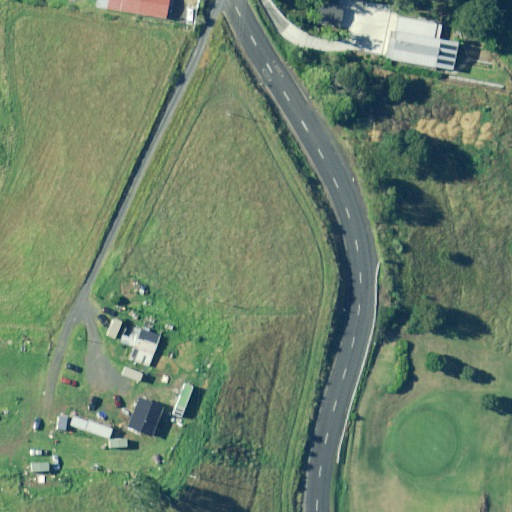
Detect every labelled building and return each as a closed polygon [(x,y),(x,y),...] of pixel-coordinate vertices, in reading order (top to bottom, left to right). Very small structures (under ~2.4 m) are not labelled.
[(166,0),(95,0),(95,9),(165,17),(166,0)] [(441,23),(398,15),(394,38),(389,37),(385,59),(451,70),(456,41),(438,38),(441,23)] [(159,334),(139,327),(128,359),(148,366),(159,334)] [(191,387),(183,383),(171,414),(179,417),(191,387)] [(160,406),(138,397),(126,427),(148,435),(160,406)] [(66,415),(57,415),(57,429),(66,429),(66,415)] [(111,428),(88,420),(84,430),(107,438),(111,428)] [(129,433),(114,429),(111,438),(127,442),(129,433)]
